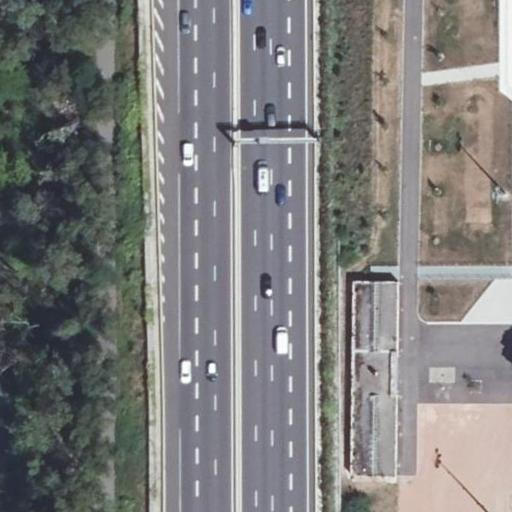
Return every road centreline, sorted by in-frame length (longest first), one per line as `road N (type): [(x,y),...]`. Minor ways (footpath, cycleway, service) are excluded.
road 1 (motorway): [(270,511),(267,0)]
road 2 (motorway): [(204,0),(206,511)]
